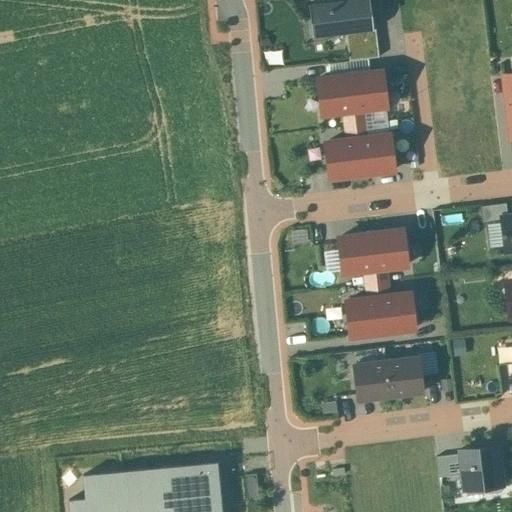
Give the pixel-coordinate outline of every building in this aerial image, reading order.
[(313,3),(309,4),(313,36),(346,33),(373,30),(369,0),(342,0),(337,1),(313,3)] [(373,30),(346,33),(349,60),(376,57),(373,30)] [(350,74),(354,110),(365,109),(386,107),(381,70),(350,74)] [(511,72),(503,74),(510,137),(511,137),(511,72)] [(343,112),(354,110),(350,74),(318,78),(323,114),(343,112)] [(354,110),(343,112),(345,125),(366,123),(365,109),(354,110)] [(366,123),(345,125),(347,139),(358,138),(368,136),(366,123)] [(358,138),(362,174),(394,170),(389,134),(368,136),(358,138)] [(362,174),(358,138),(347,139),(325,142),(330,177),(362,174)] [(505,251),(511,249),(511,215),(501,217),(503,232),(502,232),(503,236),(505,251)] [(406,265),(402,229),(370,233),(375,269),(406,265)] [(375,269),(370,233),(338,237),(343,272),(375,269)] [(414,328),(410,292),(378,296),(382,332),(414,328)] [(382,332),(378,296),(346,300),(351,336),(382,332)] [(418,356),(386,360),(390,396),(422,392),(418,356)] [(390,396),(386,360),(354,364),(358,399),(390,396)] [(335,401),(323,403),(325,413),(337,411),(335,401)] [(498,445),(459,450),(459,454),(462,474),(464,489),(503,484),(498,445)] [(459,454),(447,455),(450,475),(462,474),(459,454)] [(447,455),(436,456),(438,476),(450,475),(447,455)] [(221,511),(219,489),(217,461),(201,462),(184,464),(90,473),(83,473),(83,476),(90,475),(92,496),(85,497),(69,499),(69,511),(221,511)] [(250,494),(262,494),(261,471),(249,471),(250,494)]
